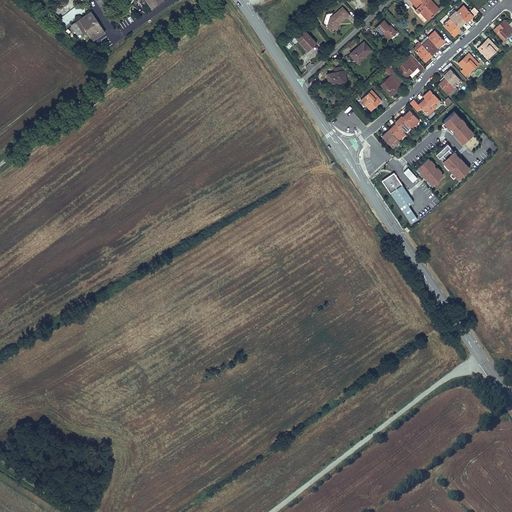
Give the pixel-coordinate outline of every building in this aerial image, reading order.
[(147,0),(153,8),(165,0),(147,0)] [(422,1),(418,5),(430,17),(442,5),(437,0),(423,0),(422,1)] [(332,15),(329,25),(333,26),(337,28),(340,20),(341,20),(348,15),(349,16),(352,13),(345,4),(332,15)] [(463,4),(457,11),(465,20),(466,21),(478,10),(474,6),(469,11),(463,4)] [(450,17),(459,26),(465,20),(457,11),(456,10),(449,16),(450,17)] [(92,11),(72,25),(79,35),(87,30),(94,39),(106,31),(92,11)] [(450,17),(443,24),(453,35),(461,29),(459,26),(450,17)] [(380,22),(376,25),(382,32),(383,31),(385,30),(391,36),(397,30),(391,23),(389,24),(384,19),(380,22)] [(504,19),(493,29),(504,40),(511,31),(511,20),(509,24),(504,19)] [(303,25),(294,33),(307,47),(316,39),(303,25)] [(428,36),(429,37),(437,46),(444,40),(435,30),(428,36)] [(429,37),(422,44),(432,54),(439,48),(437,46),(429,37)] [(498,48),(488,37),(477,47),(488,58),(498,48)] [(363,40),(348,52),(352,56),(355,60),(361,54),(362,56),(370,49),(363,40)] [(422,44),(415,50),(425,60),(432,54),(422,44)] [(410,52),(407,56),(417,67),(420,71),(424,67),(410,52)] [(471,54),(460,64),(463,67),(468,73),(479,63),(471,54)] [(407,56),(396,65),(406,76),(417,67),(407,56)] [(343,68),(327,72),(329,80),(336,78),(337,81),(346,78),(343,68)] [(460,79),(450,68),(443,74),(445,76),(454,85),(460,79)] [(390,74),(380,84),(391,95),(401,85),(390,74)] [(455,86),(454,85),(445,76),(438,83),(448,93),(455,86)] [(440,100),(430,88),(423,95),(424,97),(433,107),(440,100)] [(371,89),(361,98),(371,109),(381,100),(371,89)] [(433,107),(424,97),(418,103),(414,99),(410,102),(417,110),(421,107),(427,114),(434,107),(433,107)] [(419,120),(410,109),(403,116),(411,125),(412,126),(419,120)] [(446,125),(462,142),(473,132),(470,129),(468,130),(465,127),(467,125),(464,122),(465,121),(460,117),(454,110),(443,120),(447,124),(446,125)] [(404,132),(411,125),(403,116),(402,115),(395,121),(396,122),(404,132)] [(404,132),(396,122),(389,129),(398,139),(405,133),(404,132)] [(399,140),(398,139),(389,129),(382,135),(393,147),(399,140)] [(468,140),(473,145),(469,148),(471,151),(481,144),(475,135),(468,140)] [(469,168),(460,157),(460,158),(457,155),(454,157),(453,156),(456,153),(453,150),(451,152),(448,148),(450,146),(447,143),(435,153),(444,163),(443,164),(447,169),(449,168),(451,171),(454,174),(458,178),(469,168)] [(443,174),(440,172),(441,171),(437,167),(436,168),(433,165),(434,164),(430,159),(430,160),(427,157),(417,167),(421,172),(420,172),(427,179),(432,184),(443,174)] [(412,172),(407,167),(403,171),(408,176),(412,172)] [(413,200),(394,172),(389,175),(389,174),(381,179),(410,222),(417,217),(407,204),(413,200)]
